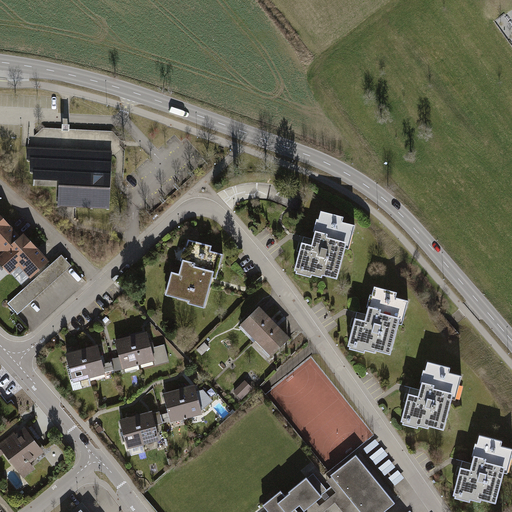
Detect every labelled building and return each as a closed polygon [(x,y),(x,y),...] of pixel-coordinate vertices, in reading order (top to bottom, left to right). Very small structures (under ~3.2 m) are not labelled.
[(111,208),(114,151),(65,149),(27,147),(26,162),(29,162),(28,174),(33,174),(32,184),(59,185),(58,206),(111,208)] [(0,249),(3,253),(22,236),(0,211),(0,249)] [(344,218),(319,212),(317,221),(316,220),(312,234),(314,234),(310,247),(301,245),(294,272),(296,273),(295,275),(311,279),(311,277),(322,280),(322,278),(337,282),(345,250),(348,251),(355,227),(343,223),(344,218)] [(3,253),(0,256),(0,260),(12,274),(21,265),(33,278),(52,261),(26,233),(22,236),(3,253)] [(214,247),(189,241),(179,275),(173,273),(166,297),(189,303),(189,305),(205,310),(214,279),(218,280),(225,255),(212,252),(214,247)] [(63,255),(9,304),(19,315),(73,266),(63,255)] [(398,294),(373,287),(371,296),(370,296),(366,309),(368,310),(364,322),(355,320),(348,348),(350,348),(349,351),(365,355),(365,353),(376,355),(376,353),(391,357),(399,325),(402,326),(409,302),(397,299),(398,294)] [(290,340),(259,308),(240,327),(271,358),(290,340)] [(148,332),(116,341),(124,371),(155,362),(156,366),(170,363),(165,345),(155,348),(153,342),(151,343),(148,332)] [(210,348),(205,343),(197,350),(202,356),(210,348)] [(98,346),(66,355),(74,384),(106,376),(106,373),(114,371),(112,362),(103,364),(98,346)] [(451,369),(427,362),(424,371),(423,371),(419,384),(421,385),(417,397),(408,395),(401,423),(403,423),(402,426),(418,430),(418,428),(429,431),(429,428),(444,432),(452,401),(456,401),(462,377),(450,374),(451,369)] [(253,389),(245,381),(233,392),(242,400),(253,389)] [(196,386),(164,395),(172,424),(204,416),(196,386)] [(153,412),(120,421),(128,451),(161,442),(157,426),(163,424),(160,412),(153,414),(153,412)] [(45,454),(25,428),(16,435),(14,432),(0,443),(0,457),(5,454),(23,479),(35,470),(31,464),(45,454)] [(503,443),(479,437),(477,445),(475,445),(472,458),(473,459),(470,472),(461,469),(453,497),(455,497),(455,500),(470,504),(471,502),(481,505),(482,503),(496,506),(505,475),(508,476),(511,460),(511,450),(502,448),(503,443)] [(358,455),(333,476),(334,477),(362,511),(388,511),(398,504),(358,455)] [(309,511),(333,493),(330,489),(316,471),(286,494),(284,492),(264,507),(267,511),(309,511)] [(362,511),(334,477),(329,482),(333,487),(330,489),(333,493),(309,511),(327,511),(338,503),(345,511),(362,511)]
